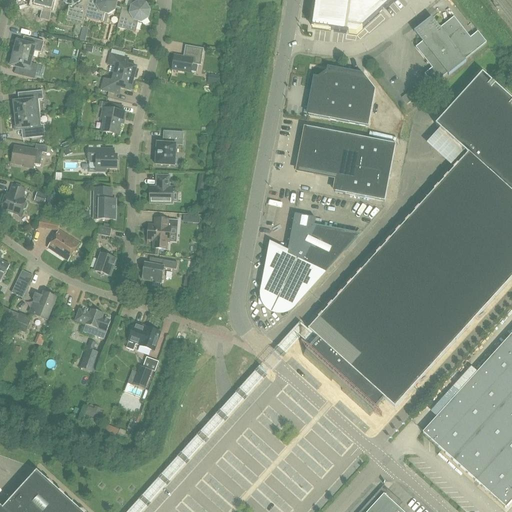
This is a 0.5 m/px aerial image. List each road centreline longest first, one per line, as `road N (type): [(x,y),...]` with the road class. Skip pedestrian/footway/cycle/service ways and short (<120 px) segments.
road 1 (unclassified): [(385,459),(258,347),(237,318),(285,42)]
road 2 (residential): [(118,298),(129,249),(133,144),(165,0)]
road 3 (unclassified): [(285,42),(362,48),(423,0)]
road 4 (residential): [(118,298),(67,280),(0,235)]
